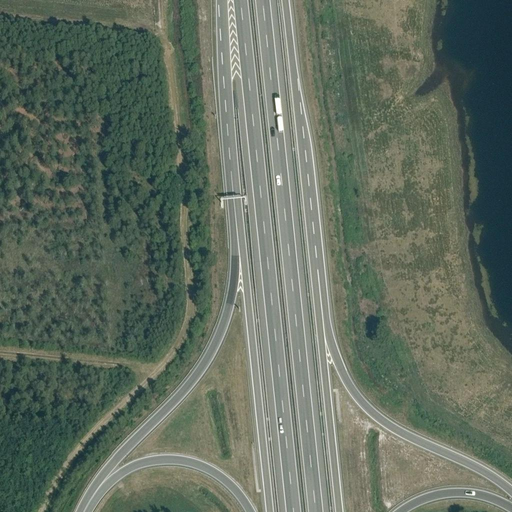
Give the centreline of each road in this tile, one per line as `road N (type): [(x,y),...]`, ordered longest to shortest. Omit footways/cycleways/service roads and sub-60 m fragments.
road 1 (motorway): [(316,511),(263,0)]
road 2 (motorway): [(239,0),(291,511)]
road 3 (track): [(156,365),(184,333),(191,311),(160,0)]
road 4 (motorway): [(236,180),(233,278),(219,337),(202,371),(99,486)]
road 5 (motorway): [(511,498),(478,470),(365,408),(339,359),(309,241)]
road 6 (motorway): [(236,180),(270,511)]
road 7 (motorway): [(338,511),(309,241)]
road 8 (motorway): [(309,241),(283,0)]
road 9 (track): [(156,365),(69,462),(40,511)]
road 10 (motorway): [(220,0),(236,180)]
road 11 (motorway): [(99,486),(144,461),(190,461),(222,477),(250,511)]
road 12 (track): [(156,365),(0,353)]
road 13 (motorway): [(400,511),(450,492),(482,495),(511,510)]
